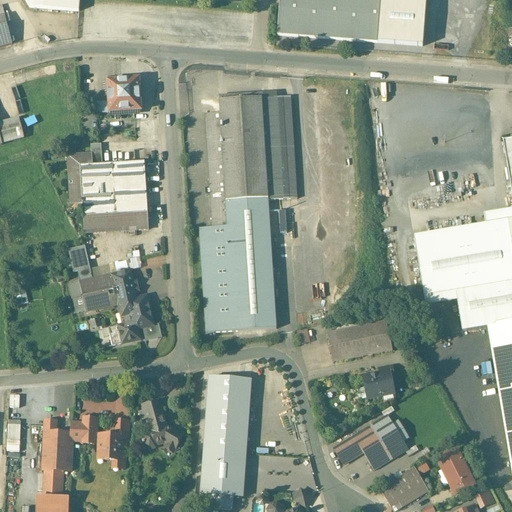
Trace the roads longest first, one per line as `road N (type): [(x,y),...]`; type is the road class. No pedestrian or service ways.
road 1 (residential): [(170,47),(511,74)]
road 2 (unclassified): [(170,47),(187,362)]
road 3 (unclassified): [(187,362),(280,356),(296,376),(326,467)]
road 4 (unclassified): [(187,362),(0,380)]
road 5 (residential): [(0,64),(70,43),(170,47)]
